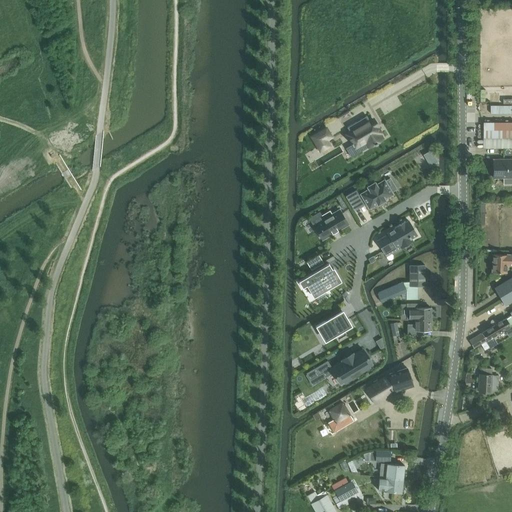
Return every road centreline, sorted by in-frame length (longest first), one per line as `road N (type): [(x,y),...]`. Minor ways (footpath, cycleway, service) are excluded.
road 1 (residential): [(430,511),(463,295),(462,189)]
road 2 (unknown): [(1,511),(13,359),(47,263),(58,244),(71,242)]
road 3 (residential): [(462,189),(461,0)]
